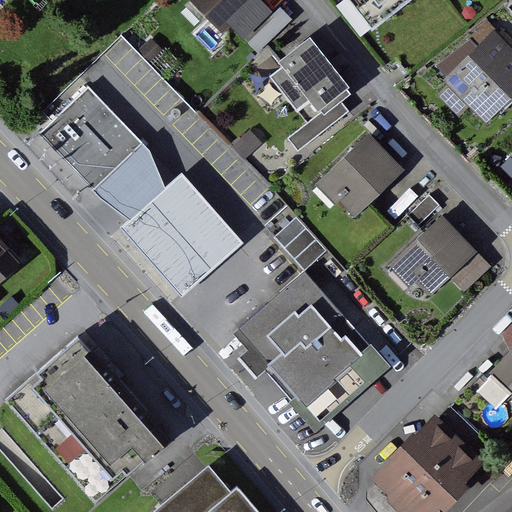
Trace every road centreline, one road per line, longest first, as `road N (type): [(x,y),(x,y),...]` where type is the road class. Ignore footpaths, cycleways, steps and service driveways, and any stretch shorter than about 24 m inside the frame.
road 1 (secondary): [(299,495),(175,343),(0,159)]
road 2 (residential): [(511,221),(314,0)]
road 3 (residential): [(299,495),(511,289)]
road 4 (unknown): [(426,372),(327,278)]
